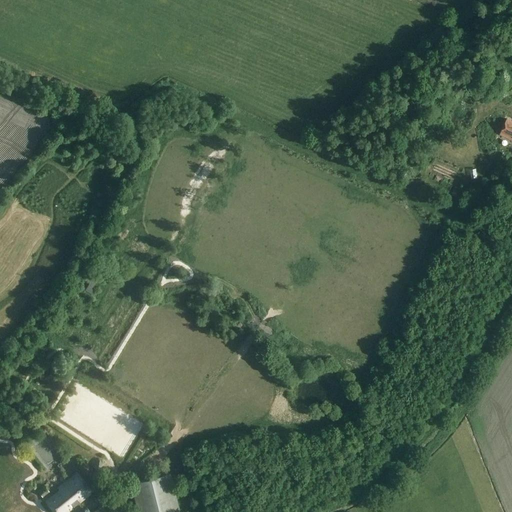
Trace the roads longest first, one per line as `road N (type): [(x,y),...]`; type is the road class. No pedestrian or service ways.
road 1 (track): [(511,320),(455,420),(426,451),(392,479),(319,511)]
road 2 (track): [(163,449),(255,334)]
